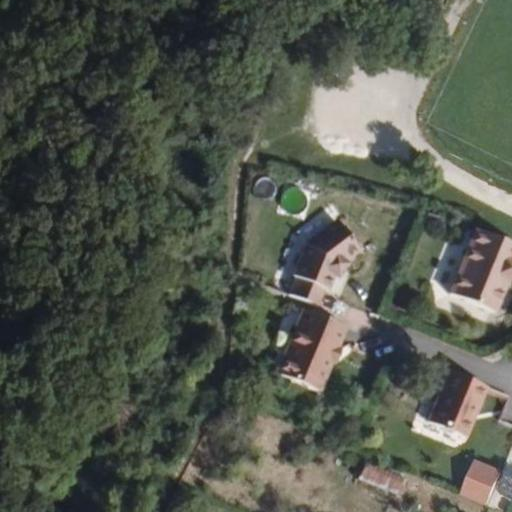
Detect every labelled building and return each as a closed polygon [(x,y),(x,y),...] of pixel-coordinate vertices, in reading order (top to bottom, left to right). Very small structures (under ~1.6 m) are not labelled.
[(287,296),(315,308),(322,290),(326,292),(331,277),(334,279),(345,265),(342,263),(357,251),(335,221),(304,245),(291,277),(294,279),(287,296)] [(511,273),(511,264),(511,265),(511,264),(511,245),(474,230),(448,295),(492,313),(505,281),(508,282),(511,273)] [(335,348),(344,328),(302,310),(275,375),(317,393),(330,360),(335,348)] [(340,350),(335,348),(330,360),(335,362),(340,350)] [(68,382),(79,389),(91,368),(80,362),(68,382)] [(464,439),(485,388),(448,372),(426,423),(464,439)] [(396,495),(403,478),(364,462),(357,479),(396,495)] [(487,505),(500,473),(475,462),(461,493),(487,505)]
